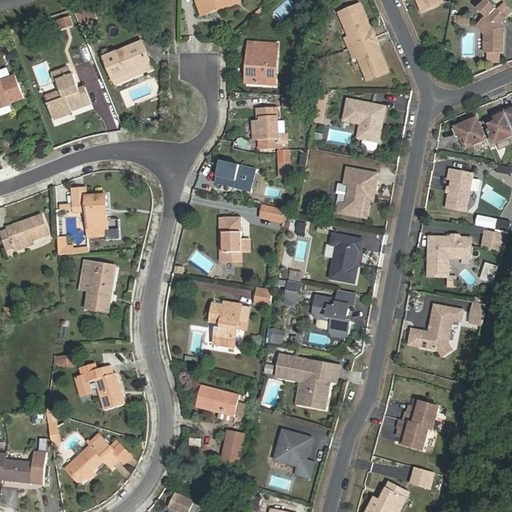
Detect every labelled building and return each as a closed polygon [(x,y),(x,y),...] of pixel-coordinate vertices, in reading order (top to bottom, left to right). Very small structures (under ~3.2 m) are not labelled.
[(197,0),(203,15),(217,10),(215,5),(230,0),(197,0)] [(241,2),(239,0),(230,0),(215,5),(217,10),(241,2)] [(418,0),(423,11),(444,2),(443,0),(418,0)] [(487,0),(485,0),(479,7),(487,15),(477,26),(485,34),(485,53),(503,53),(504,31),(502,31),(502,25),(500,23),(506,18),(487,0)] [(358,56),(368,79),(389,71),(374,38),(359,4),(340,12),(350,37),(346,39),(350,48),(354,58),(358,56)] [(77,13),(85,32),(101,25),(92,6),(77,13)] [(60,30),(74,26),(71,16),(57,19),(60,30)] [(475,57),(475,33),(463,33),(462,57),(475,57)] [(115,84),(124,80),(122,76),(152,64),(143,41),(104,56),(115,84)] [(249,41),(247,66),(251,67),(250,83),(268,84),(272,43),(249,41)] [(272,43),(268,84),(277,85),(280,43),(272,43)] [(152,64),(122,76),(124,80),(124,81),(154,68),(152,64)] [(55,81),(58,80),(72,75),(68,65),(52,72),(55,81)] [(58,80),(63,91),(64,96),(50,101),(55,115),(57,116),(58,115),(60,117),(62,117),(63,116),(64,115),(64,114),(64,113),(91,103),(87,92),(81,93),(74,74),(72,75),(58,80)] [(0,107),(9,104),(24,98),(15,75),(0,80),(0,107)] [(48,96),(50,101),(64,96),(63,91),(48,96)] [(288,104),(303,107),(302,99),(288,100),(288,104)] [(366,128),(364,139),(381,142),(383,127),(380,122),(381,115),(385,116),(387,107),(350,101),(346,121),(363,124),(366,128)] [(0,113),(11,110),(9,104),(0,107),(0,113)] [(286,132),(284,132),(279,132),(279,119),(278,107),(258,108),(258,121),(253,121),(254,140),(256,140),(278,138),(278,143),(278,144),(279,144),(281,144),(287,143),(287,141),(286,132)] [(491,133),(496,145),(511,137),(511,109),(507,111),(499,114),(500,118),(502,122),(492,126),(494,132),(491,133)] [(487,123),(491,133),(494,132),(492,126),(502,122),(500,118),(487,123)] [(477,148),(488,143),(479,120),(454,131),(458,138),(462,137),(466,135),(470,146),(475,144),(477,148)] [(466,135),(462,137),(468,151),(477,148),(475,144),(470,146),(466,135)] [(256,140),(257,147),(279,146),(279,144),(278,144),(278,143),(278,138),(256,140)] [(280,161),(290,161),(289,150),(282,150),(281,144),(279,144),(279,146),(279,150),(280,161)] [(214,184),(251,193),(257,170),(220,161),(214,184)] [(280,161),(281,175),(291,174),(290,161),(280,161)] [(380,175),(349,169),(347,176),(379,182),(380,175)] [(452,170),(449,181),(453,182),(452,190),(451,194),(447,210),(467,214),(475,175),(452,170)] [(379,182),(347,176),(346,185),(351,186),(348,204),(339,203),(337,213),(368,219),(371,202),(374,190),(377,191),(379,182)] [(87,211),(88,227),(108,227),(107,194),(87,195),(86,188),(73,188),(75,212),(87,211)] [(284,223),(286,209),(261,206),(259,220),(284,223)] [(7,249),(19,245),(33,240),(50,234),(42,214),(9,227),(9,229),(1,232),(7,249)] [(240,217),(220,217),(220,261),(243,261),(244,252),(250,252),(250,239),(240,239),(240,217)] [(498,219),(496,230),(509,233),(511,222),(498,219)] [(108,227),(88,227),(88,236),(109,235),(108,227)] [(499,251),(503,234),(485,231),(482,248),(499,251)] [(363,240),(334,234),(332,244),(337,246),(331,278),(355,283),(358,268),(353,267),(354,261),(357,259),(359,249),(361,249),(363,240)] [(504,252),(509,235),(503,234),(499,251),(504,252)] [(60,238),(61,254),(74,253),(74,245),(69,245),(68,237),(60,238)] [(430,239),(429,277),(449,278),(450,259),(472,260),(472,240),(462,239),(460,237),(453,237),(450,239),(430,239)] [(33,240),(19,245),(21,249),(34,244),(33,240)] [(90,291),(87,308),(108,312),(116,266),(86,261),(81,289),(90,291)] [(493,283),(498,267),(487,263),(482,279),(493,283)] [(291,281),(287,303),(293,304),(297,301),(298,294),(301,294),(303,283),(291,281)] [(354,293),(338,290),(336,299),(336,302),(348,305),(352,306),(354,293)] [(256,308),(264,310),(267,296),(259,294),(256,308)] [(347,314),(348,305),(336,302),(336,299),(316,296),(313,313),(312,317),(326,319),(327,317),(332,318),(331,320),(330,331),(333,335),(342,337),(347,334),(349,320),(346,320),(343,319),(344,314),(347,314)] [(218,323),(214,343),(236,347),(244,304),(225,300),(224,305),(214,303),(213,306),(211,322),(218,323)] [(474,303),(472,311),(486,314),(488,306),(474,303)] [(430,334),(421,333),(419,348),(438,351),(448,343),(453,319),(461,320),(463,309),(435,304),(430,334)] [(4,318),(13,318),(13,307),(3,307),(4,318)] [(483,324),(486,314),(472,311),(470,322),(483,324)] [(283,346),(285,332),(277,331),(275,344),(283,346)] [(421,333),(412,331),(410,346),(419,348),(421,333)] [(448,343),(438,351),(443,357),(453,349),(448,343)] [(308,360),(279,354),(275,375),(304,381),(306,384),(302,404),(323,408),(327,390),(323,389),(325,380),(329,380),(335,381),(338,366),(316,361),(316,364),(307,362),(308,360)] [(74,357),(64,357),(65,367),(74,366),(74,357)] [(97,381),(106,412),(127,406),(117,374),(115,374),(112,366),(98,370),(96,364),(82,368),(86,384),(97,381)] [(274,377),(275,365),(266,365),(265,376),(274,377)] [(203,385),(197,406),(220,412),(229,415),(235,416),(241,395),(203,385)] [(405,411),(403,419),(428,426),(432,427),(438,406),(415,399),(413,407),(411,413),(407,411),(405,411)] [(428,426),(403,419),(399,418),(396,427),(398,428),(403,429),(401,435),(399,442),(421,449),(428,426)] [(58,427),(50,428),(52,437),(59,436),(58,427)] [(311,436),(282,428),(274,457),(297,464),(295,472),(309,476),(314,461),(305,458),(306,456),(304,454),(306,449),(308,448),(311,436)] [(246,435),(230,432),(225,461),(241,463),(246,435)] [(59,436),(52,437),(53,445),(60,444),(59,436)] [(101,437),(92,445),(96,449),(105,441),(101,437)] [(40,439),(40,451),(48,451),(48,439),(40,439)] [(96,449),(92,445),(67,469),(80,483),(87,477),(93,471),(105,460),(110,465),(119,457),(113,449),(119,443),(115,440),(109,446),(105,441),(96,449)] [(119,443),(113,449),(119,457),(123,460),(129,454),(119,443)] [(0,453),(0,483),(2,484),(3,480),(44,485),(48,453),(35,451),(34,462),(6,459),(6,454),(0,453)] [(430,471),(415,466),(410,481),(425,486),(430,471)] [(378,499),(373,497),(364,511),(386,511),(390,506),(397,509),(407,491),(387,482),(378,499)] [(186,511),(191,501),(174,493),(168,505),(182,511),(186,511)] [(258,510),(261,497),(250,494),(247,507),(258,510)]
